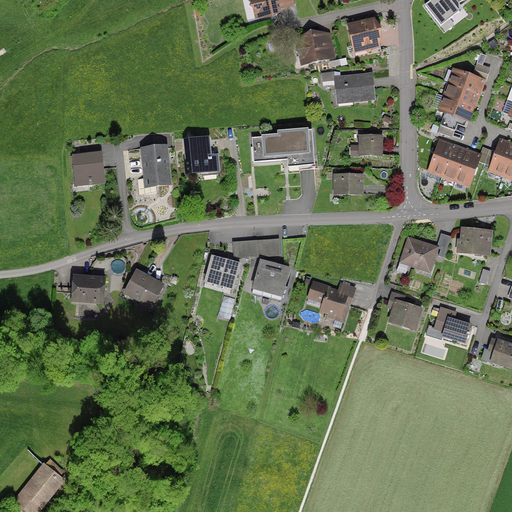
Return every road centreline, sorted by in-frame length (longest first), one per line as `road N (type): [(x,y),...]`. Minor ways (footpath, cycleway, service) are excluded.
road 1 (residential): [(405,216),(199,229),(0,274)]
road 2 (residential): [(405,0),(405,216)]
road 3 (unknown): [(273,29),(389,0)]
